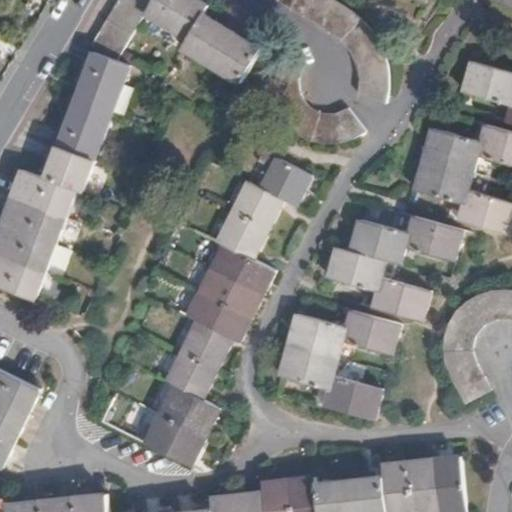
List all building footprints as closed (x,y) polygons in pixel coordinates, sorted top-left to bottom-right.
[(120,0),(94,44),(120,58),(147,13),(154,0),(120,0)] [(154,0),(147,13),(174,28),(190,38),(204,14),(209,5),(200,0),(154,0)] [(278,0),(329,30),(341,39),(349,48),(356,62),(361,75),(361,93),(388,104),(390,93),(390,85),(390,73),(386,57),(382,45),(372,29),(359,15),(350,8),(336,0),(278,0)] [(234,31),(204,14),(190,38),(185,47),(214,64),(234,31)] [(234,31),(214,64),(243,82),(263,49),(234,31)] [(361,136),(367,131),(350,107),(345,111),(339,112),(332,114),(326,114),(321,112),(315,110),(309,105),(306,101),(302,92),(301,83),(301,74),(305,64),(280,50),(277,56),(274,61),(273,66),(271,74),(270,83),(271,92),(274,105),(281,115),(284,121),(291,128),(298,133),(302,136),(310,140),(313,141),(318,142),(327,144),(343,142),(353,139),(361,136)] [(96,51),(79,98),(116,112),(133,66),(119,60),(96,51)] [(467,91),(511,105),(511,71),(475,61),(471,74),(467,91)] [(79,98),(62,144),(97,159),(116,112),(79,98)] [(435,127),(427,158),(476,172),(481,154),(511,163),(511,130),(488,124),(484,141),(435,127)] [(62,144),(48,178),(79,190),(85,191),(97,159),(62,144)] [(280,158),(264,187),(286,199),(299,205),(314,175),(280,158)] [(419,190),(468,204),(472,189),(476,172),(427,158),(419,190)] [(26,170),(15,196),(69,216),(79,190),(48,178),(26,170)] [(251,181),(236,212),(271,229),(286,199),(264,187),(251,181)] [(511,200),(472,189),(468,204),(462,221),(511,234),(511,230),(511,200)] [(15,196),(5,224),(59,245),(69,216),(15,196)] [(220,242),(226,245),(255,260),(271,229),(236,212),(220,242)] [(416,217),(412,233),(408,249),(456,262),(465,229),(416,217)] [(363,219),(355,250),(389,260),(404,264),(408,249),(412,233),(363,219)] [(5,224),(0,238),(0,252),(48,271),(59,245),(5,224)] [(226,245),(214,269),(265,295),(277,271),(255,260),(226,245)] [(332,277),(380,291),(384,278),(389,260),(355,250),(340,246),(332,277)] [(48,271),(0,252),(0,283),(38,299),(48,271)] [(214,269),(202,292),(253,318),(265,295),(214,269)] [(384,278),(380,291),(376,308),(425,321),(433,291),(384,278)] [(479,397),(493,390),(490,384),(477,360),(474,352),(475,343),(478,335),(483,327),(489,322),(495,320),(501,319),(510,319),(511,319),(511,289),(499,290),(494,290),(488,291),(473,298),(463,305),(457,312),(451,322),(446,339),(445,353),(446,363),(449,370),(455,381),(467,403),(479,397)] [(190,316),(200,321),(235,338),(242,341),(253,318),(202,292),(190,316)] [(355,310),(350,327),(346,341),(394,355),(403,323),(355,310)] [(302,312),(293,344),(342,358),(346,341),(350,327),(302,312)] [(200,321),(186,351),(220,368),(235,338),(200,321)] [(342,358),(293,344),(285,375),(333,389),(337,375),(342,358)] [(170,382),(178,386),(205,400),(220,368),(186,351),(170,382)] [(0,367),(0,400),(30,415),(44,389),(0,367)] [(337,375),(333,389),(328,406),(376,420),(385,389),(337,375)] [(178,386),(163,415),(207,437),(222,408),(205,400),(178,386)] [(0,400),(0,432),(18,441),(30,415),(0,400)] [(207,437),(163,415),(148,443),(193,466),(207,437)] [(18,441),(0,432),(0,465),(4,467),(18,441)] [(468,511),(463,457),(436,459),(441,511),(468,511)] [(441,511),(436,459),(410,462),(415,511),(441,511)] [(385,465),(386,478),(389,511),(415,511),(410,462),(385,465)] [(316,477),(290,480),(293,498),(294,511),(320,511),(318,483),(316,477)] [(389,511),(386,478),(352,481),(355,511),(389,511)] [(265,483),(265,492),(267,511),(294,511),(293,498),(290,480),(265,483)] [(355,511),(352,481),(318,483),(320,511),(355,511)] [(267,511),(265,492),(238,495),(240,511),(267,511)] [(111,511),(109,494),(76,498),(77,511),(111,511)] [(213,498),(214,511),(240,511),(238,495),(213,498)] [(77,511),(76,498),(42,501),(43,511),(77,511)] [(8,500),(0,500),(0,511),(8,511),(8,504),(8,500)] [(43,511),(42,501),(8,504),(8,511),(43,511)]
